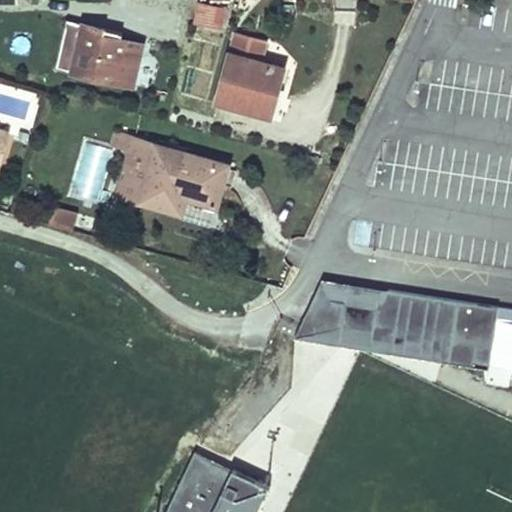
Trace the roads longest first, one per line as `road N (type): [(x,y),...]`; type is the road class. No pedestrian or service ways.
road 1 (residential): [(440,0),(302,288)]
road 2 (unknown): [(252,322),(294,361),(306,402),(303,434),(269,511)]
